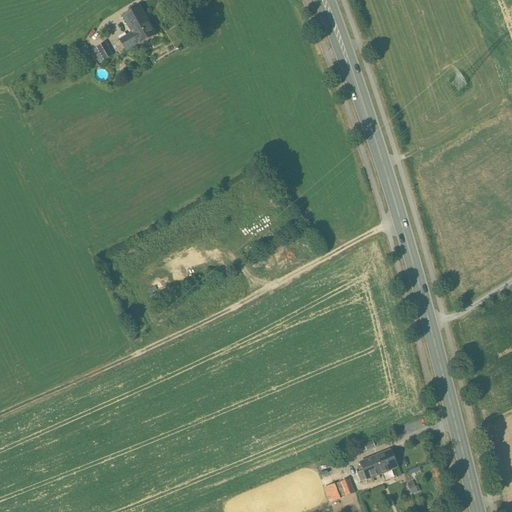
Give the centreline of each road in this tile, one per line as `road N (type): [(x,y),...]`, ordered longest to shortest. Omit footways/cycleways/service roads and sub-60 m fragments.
road 1 (primary): [(478,511),(401,221),(324,0)]
road 2 (track): [(0,414),(401,221)]
